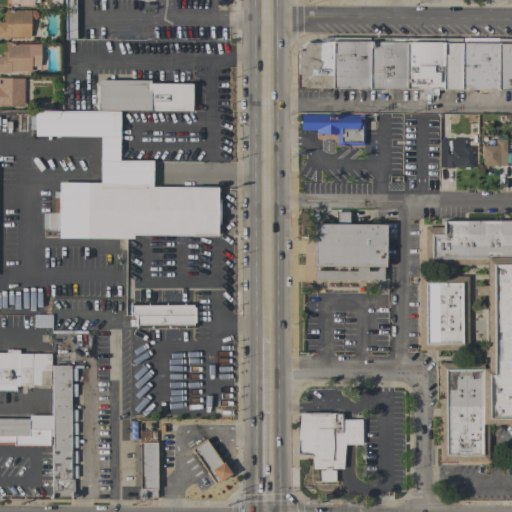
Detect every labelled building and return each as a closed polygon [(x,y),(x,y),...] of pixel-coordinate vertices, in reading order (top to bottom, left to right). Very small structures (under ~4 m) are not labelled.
[(62,0),(63,38),(74,38),(73,0),(62,0)] [(0,39),(0,22),(5,22),(5,10),(34,10),(37,13),(37,17),(34,19),(30,19),(29,37),(9,37),(9,39),(0,39)] [(296,89),(296,75),(297,75),(297,51),(302,51),(306,43),(310,44),(320,43),(319,38),(331,36),(331,38),(333,38),(333,89),(296,89)] [(333,38),(368,38),(368,40),(371,40),(371,89),(333,89),(333,38)] [(405,90),(402,90),(402,91),(371,91),(371,89),(371,40),(371,38),(406,38),(406,39),(405,90)] [(462,38),(497,38),(497,39),(499,39),(499,90),(462,90),(462,42),(462,38)] [(405,90),(406,39),(444,39),(443,90),(405,90)] [(462,90),(443,90),(444,39),(460,39),(460,42),(462,42),(462,90)] [(511,90),(499,90),(499,39),(511,39),(511,90)] [(31,44),(30,72),(10,71),(10,73),(0,73),(0,56),(2,56),(2,52),(6,52),(6,44),(31,44)] [(0,78),(23,78),(23,105),(0,105),(0,78)] [(96,111),(96,80),(149,80),(149,83),(191,84),(191,92),(193,92),(193,99),(191,99),(191,112),(119,111),(96,111)] [(119,161),(151,161),(151,187),(216,188),(216,237),(132,236),(132,239),(58,238),(58,230),(47,230),(47,213),(57,213),(57,211),(52,211),(52,198),(58,198),(58,183),(99,183),(99,136),(34,136),(34,111),(96,111),(119,111),(119,161)] [(336,145),(336,134),(315,133),(315,131),(300,131),(300,115),(364,116),(363,146),(336,145)] [(464,146),(460,146),(460,147),(471,148),(470,168),(460,168),(460,167),(452,167),(452,169),(445,168),(445,167),(438,167),(438,159),(445,159),(445,154),(449,154),(449,151),(448,151),(448,147),(446,147),(446,141),(449,141),(449,139),(464,139),(464,146)] [(496,146),(496,140),(505,140),(505,166),(486,166),(486,169),(482,169),(482,166),(481,166),(481,146),(496,146)] [(313,280),(313,270),(356,271),(356,267),(312,267),(312,224),(336,224),(336,212),(348,212),(348,224),(385,224),(385,267),(383,267),(383,281),(313,280)] [(486,363),(486,357),(475,357),(475,348),(486,348),(486,295),(475,295),(475,286),(486,286),(486,265),(424,266),(424,227),(442,227),(442,221),(511,220),(511,424),(487,424),(487,462),(438,462),(438,363),(486,363)] [(467,350),(418,350),(418,276),(467,276),(467,350)] [(129,315),(129,304),(194,304),(194,315),(133,315),(129,315)] [(194,315),(194,328),(135,328),(135,326),(129,326),(129,320),(133,320),(133,315),(194,315)] [(50,385),(30,385),(30,386),(15,386),(15,385),(0,385),(0,352),(6,353),(6,350),(18,350),(18,354),(50,354),(50,385)] [(51,365),(69,365),(69,368),(75,369),(75,381),(70,381),(70,384),(76,384),(75,397),(70,397),(69,410),(76,410),(76,421),(70,421),(70,423),(76,423),(76,435),(70,435),(70,436),(76,436),(76,448),(70,448),(70,451),(76,451),(76,463),(70,463),(70,466),(76,466),(76,478),(70,478),(70,479),(73,480),(73,496),(58,496),(58,493),(51,493),(52,437),(50,437),(50,415),(51,365)] [(341,414),(341,420),(360,420),(360,445),(344,445),(342,469),(329,469),(329,470),(334,470),(334,481),(327,481),(319,481),(319,470),(324,470),(324,469),(312,469),(310,456),(296,454),(299,414),(341,414)] [(50,437),(49,437),(49,446),(0,445),(0,418),(28,419),(28,415),(50,415),(50,437)] [(156,498),(151,498),(151,499),(137,499),(137,489),(139,489),(139,486),(133,486),(133,446),(139,446),(139,431),(155,431),(156,498)] [(205,439),(214,453),(221,463),(222,462),(230,474),(218,482),(217,481),(213,484),(198,462),(190,450),(205,439)]
